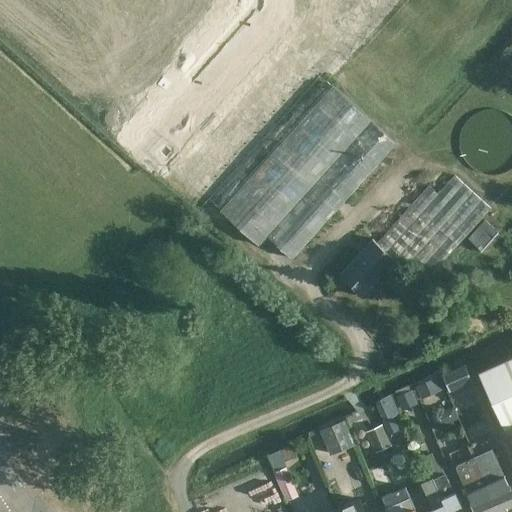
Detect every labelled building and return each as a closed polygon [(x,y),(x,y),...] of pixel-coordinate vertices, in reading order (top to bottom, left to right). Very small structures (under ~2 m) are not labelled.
[(320,74),(207,198),(259,245),(267,236),(293,258),(397,144),(392,140),(320,74)] [(503,173),(511,169),(511,168),(511,115),(503,111),(493,109),(484,110),(475,114),(468,120),(462,128),(460,137),(460,147),(462,156),(468,164),(475,170),(484,174),(493,175),(503,173)] [(425,279),(490,208),(453,175),(437,194),(428,185),(382,237),(425,279)] [(484,254),(501,235),(484,219),(467,238),(484,254)] [(364,296),(396,260),(371,238),(339,274),(364,296)] [(444,296),(460,278),(445,264),(429,282),(444,296)] [(511,355),(511,356),(476,372),(511,451),(511,355)] [(404,407),(474,379),(466,361),(397,390),(404,407)] [(345,421),(322,431),(332,453),(355,443),(345,421)] [(382,421),(367,429),(378,451),(393,444),(382,421)] [(511,492),(491,449),(473,457),(498,511),(511,506),(511,505),(511,492)] [(431,453),(423,457),(428,467),(433,479),(428,481),(442,511),(462,511),(445,474),(444,474),(438,462),(436,463),(431,453)] [(473,457),(455,465),(475,511),(497,511),(498,511),(473,457)] [(442,511),(428,481),(424,484),(433,503),(431,504),(433,509),(426,511),(442,511)] [(405,486),(382,496),(386,507),(388,511),(416,511),(414,507),(410,497),(405,486)] [(359,498),(336,508),(337,511),(370,511),(366,502),(362,504),(359,498)]
